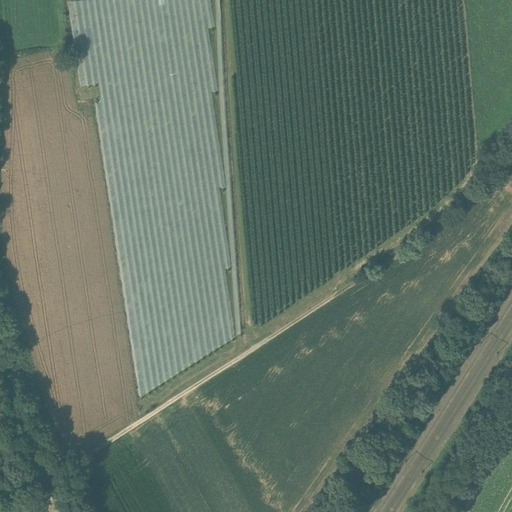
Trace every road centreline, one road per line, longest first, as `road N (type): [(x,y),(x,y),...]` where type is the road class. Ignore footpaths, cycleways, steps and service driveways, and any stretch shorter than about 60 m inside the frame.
road 1 (track): [(58,471),(412,243),(458,207),(511,146)]
road 2 (unclassified): [(58,471),(20,408),(0,353)]
road 3 (track): [(454,511),(511,404)]
